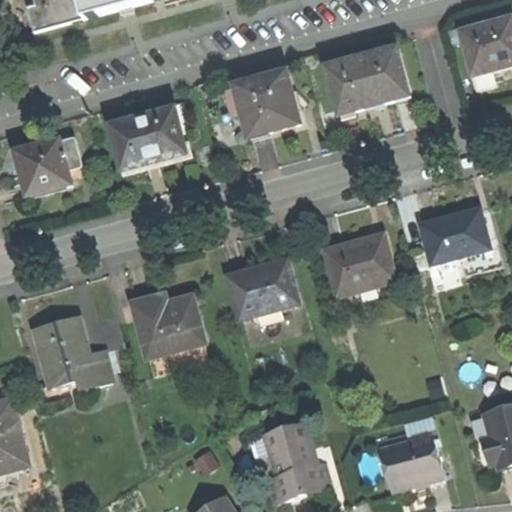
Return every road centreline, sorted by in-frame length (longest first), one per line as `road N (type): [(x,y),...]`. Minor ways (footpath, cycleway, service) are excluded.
road 1 (residential): [(511,131),(0,266)]
road 2 (residential): [(476,0),(0,131)]
